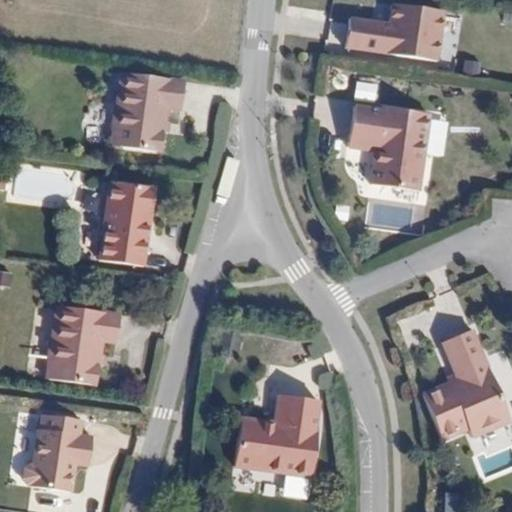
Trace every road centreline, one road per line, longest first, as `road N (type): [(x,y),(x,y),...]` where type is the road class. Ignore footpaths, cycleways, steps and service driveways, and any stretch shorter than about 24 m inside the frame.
road 1 (residential): [(249,178),(198,291),(140,511)]
road 2 (residential): [(325,308),(366,378),(382,431),(380,511)]
road 3 (residential): [(325,308),(473,236),(509,242)]
road 4 (residential): [(267,0),(249,178)]
road 5 (residential): [(249,178),(269,236),(325,308)]
